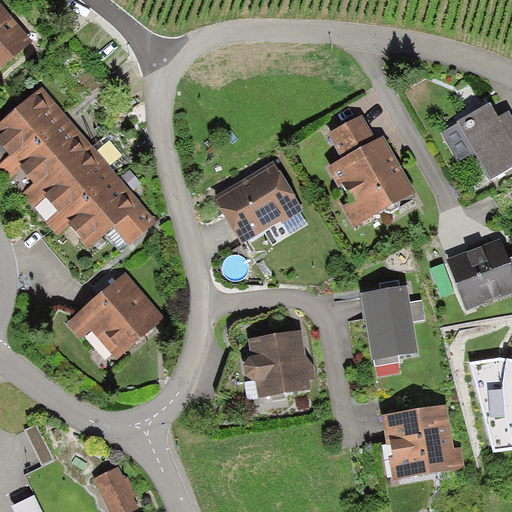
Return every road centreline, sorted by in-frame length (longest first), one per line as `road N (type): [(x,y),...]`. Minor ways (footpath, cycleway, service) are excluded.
road 1 (residential): [(511,80),(424,42),(330,32),(206,36),(158,74),(159,120),(201,301),(192,381),(141,430)]
road 2 (residential): [(141,430),(92,420),(0,364)]
